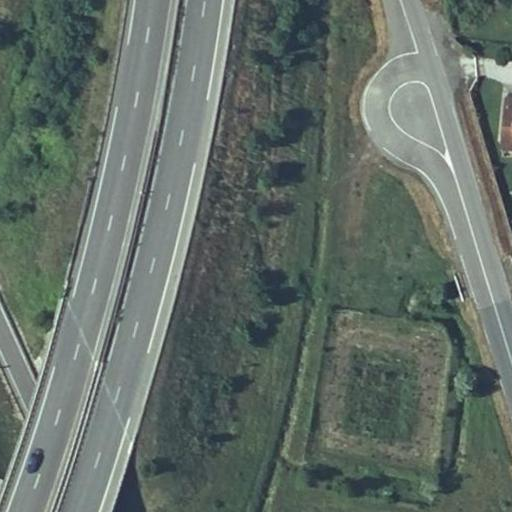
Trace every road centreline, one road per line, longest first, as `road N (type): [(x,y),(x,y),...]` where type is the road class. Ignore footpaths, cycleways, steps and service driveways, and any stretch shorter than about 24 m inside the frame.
road 1 (trunk): [(152,0),(103,251),(19,511)]
road 2 (trunk): [(73,511),(167,197),(203,0)]
road 3 (secondary): [(511,363),(417,59)]
road 4 (trunk): [(0,328),(81,511)]
